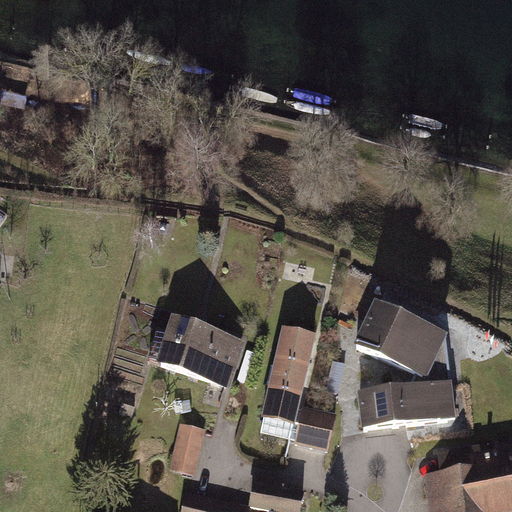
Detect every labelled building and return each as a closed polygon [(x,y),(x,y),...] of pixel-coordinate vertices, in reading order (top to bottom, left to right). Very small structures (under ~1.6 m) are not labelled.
[(410,389),(361,395),(365,432),(456,422),(447,336),(379,305),(358,351),(416,377),(410,389)] [(240,347),(156,325),(143,376),(227,398),(240,347)] [(333,418),(298,410),(314,338),(285,332),(262,433),(326,448),(333,418)] [(201,435),(175,429),(164,476),(190,483),(201,435)] [(434,478),(416,481),(421,511),(511,511),(511,450),(474,456),(473,450),(431,457),(434,478)] [(237,508),(185,498),(182,511),(292,511),(294,502),(240,492),(237,508)]
